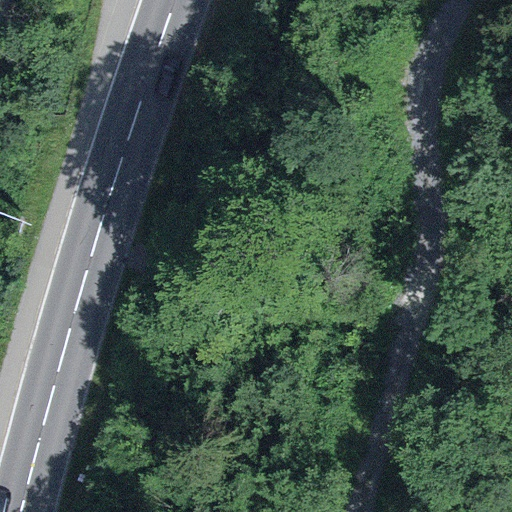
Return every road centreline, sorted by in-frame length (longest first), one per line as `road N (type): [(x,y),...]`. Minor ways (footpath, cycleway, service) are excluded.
road 1 (primary): [(21,511),(103,216),(175,0)]
road 2 (trunk): [(291,511),(436,186),(511,42)]
